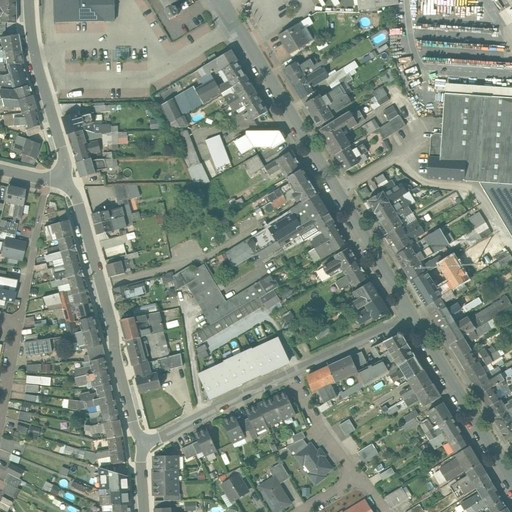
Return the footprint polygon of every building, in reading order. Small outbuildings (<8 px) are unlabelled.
[(54,0),(55,23),(116,21),(115,0),(54,0)] [(160,0),(166,9),(172,5),(180,0),(160,0)] [(391,0),(357,0),(359,10),(393,6),(391,0)] [(0,12),(15,13),(15,2),(0,2),(0,12)] [(173,6),(172,5),(166,9),(167,10),(166,13),(169,18),(172,19),(178,15),(179,12),(176,7),(173,6)] [(15,13),(0,12),(0,22),(5,23),(15,23),(15,13)] [(288,30),(300,48),(313,41),(305,28),(300,31),(296,25),(288,30)] [(300,48),(288,30),(279,35),(279,36),(280,35),(285,44),(284,45),(290,54),(300,48)] [(17,35),(0,37),(0,38),(1,48),(0,47),(0,51),(20,52),(17,35)] [(328,49),(316,55),(318,59),(330,53),(328,49)] [(231,50),(202,68),(207,75),(210,73),(220,66),(222,70),(238,61),(231,50)] [(20,52),(0,51),(0,58),(5,58),(6,64),(22,64),(20,52)] [(214,54),(208,58),(210,62),(217,58),(214,54)] [(300,66),(297,61),(284,70),(293,85),(307,76),(304,72),(314,66),(310,60),(300,66)] [(238,61),(222,70),(229,81),(218,87),(222,93),(234,86),(247,78),(248,78),(238,61)] [(22,64),(6,64),(9,74),(13,87),(28,83),(22,64)] [(343,68),(326,79),(330,85),(338,80),(347,75),(343,68)] [(293,85),(301,100),(316,91),(314,87),(324,81),(317,70),(315,71),(307,76),(293,85)] [(203,85),(214,79),(210,73),(207,75),(199,79),(203,85)] [(347,75),(338,80),(342,86),(353,79),(349,73),(347,75)] [(3,75),(0,75),(0,86),(13,87),(9,74),(3,75)] [(247,78),(234,86),(237,93),(233,96),(231,95),(230,95),(229,94),(224,97),(229,105),(254,90),(247,78)] [(203,85),(195,90),(203,104),(222,93),(218,87),(214,79),(203,85)] [(442,134),(511,135),(511,88),(445,83),(442,134)] [(28,85),(14,89),(15,92),(17,100),(31,95),(28,85)] [(203,104),(195,90),(194,87),(174,98),(182,116),(184,115),(203,104)] [(320,95),(304,104),(312,116),(346,95),(345,95),(351,92),(348,87),(324,102),(320,95)] [(383,88),(373,94),(377,101),(386,95),(387,95),(385,91),(383,88)] [(254,90),(229,105),(232,111),(233,112),(245,105),(247,109),(261,101),(254,90)] [(15,92),(0,91),(0,94),(1,99),(17,100),(15,92)] [(31,95),(17,100),(19,107),(21,113),(35,109),(35,106),(31,95)] [(346,95),(312,116),(318,127),(333,118),(330,111),(334,109),(336,112),(352,102),(347,95),(346,95)] [(386,95),(377,101),(380,106),(389,100),(386,95)] [(174,98),(161,106),(169,124),(182,116),(174,98)] [(17,100),(1,99),(3,104),(3,106),(19,107),(17,100)] [(249,112),(237,119),(240,124),(252,117),(254,120),(267,112),(261,101),(247,109),(249,112)] [(229,105),(224,108),(227,114),(232,111),(229,105)] [(393,106),(383,112),(389,121),(399,116),(393,106)] [(21,113),(24,125),(26,130),(40,125),(35,109),(21,113)] [(335,121),(340,129),(347,125),(350,129),(364,120),(359,111),(352,116),(349,112),(335,121)] [(21,113),(13,114),(14,126),(24,125),(21,113)] [(78,113),(63,118),(68,134),(83,129),(82,127),(79,117),(78,113)] [(91,114),(79,117),(82,127),(94,123),(91,114)] [(182,116),(169,124),(170,128),(186,127),(188,125),(184,115),(182,116)] [(399,116),(389,122),(390,122),(385,125),(391,135),(406,126),(400,115),(399,116)] [(233,117),(228,120),(230,125),(237,125),(233,117)] [(374,119),(362,127),(367,135),(378,129),(379,128),(374,119)] [(329,145),(346,135),(343,130),(342,131),(340,129),(335,121),(320,130),(329,145)] [(101,122),(95,125),(95,133),(96,133),(102,133),(103,133),(101,122)] [(40,125),(26,130),(27,135),(29,136),(42,133),(40,125)] [(379,128),(378,129),(384,139),(391,135),(385,125),(379,128)] [(83,129),(68,134),(72,147),(86,142),(85,136),(83,129)] [(95,133),(83,130),(83,129),(85,136),(89,135),(90,139),(103,137),(102,133),(96,133),(95,133)] [(200,164),(188,130),(172,131),(189,168),(200,164)] [(103,133),(102,133),(103,137),(103,140),(104,140),(104,145),(118,145),(118,132),(103,133)] [(239,148),(252,140),(247,133),(234,140),(239,148)] [(260,146),(272,139),(267,133),(247,133),(252,140),(256,148),(260,146)] [(272,139),(276,146),(284,142),(279,133),(267,133),(272,139)] [(511,135),(442,134),(437,134),(433,137),(432,145),(430,148),(430,157),(429,157),(428,179),(479,182),(511,184),(511,135)] [(219,135),(205,140),(208,146),(222,141),(219,135)] [(346,135),(329,145),(335,155),(349,146),(350,145),(347,139),(348,139),(346,135)] [(25,139),(17,136),(15,144),(23,147),(25,139)] [(41,144),(26,139),(25,139),(23,147),(15,144),(14,144),(12,151),(26,156),(36,159),(41,144)] [(272,139),(260,146),(263,152),(269,148),(270,150),(276,146),(272,139)] [(252,140),(239,148),(243,156),(256,148),(252,140)] [(98,141),(91,143),(91,145),(87,146),(90,155),(101,152),(98,141)] [(222,141),(208,146),(210,152),(224,146),(222,141)] [(86,142),(72,147),(76,162),(91,158),(90,155),(87,146),(86,142)] [(351,151),(349,146),(335,155),(345,172),(359,163),(356,159),(368,152),(363,144),(351,151)] [(111,146),(102,147),(104,159),(105,159),(108,159),(111,159),(113,159),(111,146)] [(224,146),(210,152),(212,157),(226,152),(224,146)] [(264,167),(269,176),(280,169),(286,179),(287,179),(302,169),(291,151),(264,167)] [(226,152),(212,157),(214,163),(228,157),(226,152)] [(257,155),(244,163),(251,175),(264,167),(257,155)] [(36,159),(26,156),(24,163),(33,166),(36,159)] [(228,157),(214,163),(216,168),(230,163),(228,157)] [(91,158),(76,162),(81,178),(95,173),(95,171),(94,170),(92,162),(91,158)] [(104,159),(97,160),(92,162),(94,170),(95,171),(107,169),(105,159),(104,159)] [(289,182),(267,196),(267,198),(270,202),(271,203),(309,180),(302,169),(287,179),(289,182)] [(309,180),(271,203),(275,209),(297,195),(300,200),(301,200),(302,203),(317,194),(309,180)] [(392,181),(382,188),(385,194),(394,189),(396,187),(392,181)] [(511,184),(479,182),(511,237),(511,184)] [(127,185),(113,186),(118,203),(127,200),(129,206),(130,206),(128,200),(131,199),(127,185)] [(136,185),(127,185),(131,199),(140,196),(136,185)] [(394,189),(399,197),(412,189),(410,186),(400,185),(396,187),(394,189)] [(22,189),(8,186),(4,202),(15,205),(13,217),(20,218),(24,192),(25,192),(22,189)] [(360,189),(362,197),(371,195),(368,186),(360,189)] [(399,197),(394,189),(385,194),(384,195),(389,203),(390,203),(399,197)] [(389,203),(384,195),(383,192),(364,203),(369,211),(373,209),(375,212),(389,203)] [(317,194),(302,203),(313,220),(327,211),(317,194)] [(108,210),(92,214),(95,224),(123,217),(124,217),(131,214),(129,206),(127,200),(118,203),(119,208),(109,211),(108,210)] [(375,212),(371,214),(376,222),(380,220),(381,223),(409,206),(407,204),(404,200),(392,207),(390,203),(389,203),(375,212)] [(302,203),(267,224),(270,229),(227,255),(233,268),(258,253),(313,220),(302,203)] [(409,206),(381,223),(383,225),(379,228),(384,236),(402,224),(400,220),(412,213),(410,208),(409,206)] [(260,209),(255,211),(259,217),(263,214),(260,209)] [(313,220),(258,253),(262,259),(281,247),(285,253),(321,231),(334,222),(327,211),(313,220)] [(479,212),(469,219),(475,229),(486,223),(479,212)] [(67,217),(60,219),(61,222),(44,227),(46,236),(53,234),(56,233),(58,239),(73,235),(69,220),(68,220),(67,217)] [(123,217),(95,224),(97,235),(127,227),(124,217),(123,217)] [(405,228),(402,224),(384,236),(388,243),(392,241),(394,243),(421,227),(424,225),(422,223),(424,221),(422,218),(405,228)] [(17,224),(5,221),(3,227),(0,225),(0,231),(15,235),(17,224)] [(433,221),(427,224),(430,229),(436,226),(433,221)] [(334,222),(321,231),(324,236),(320,239),(319,237),(312,241),(315,248),(341,232),(334,222)] [(475,229),(478,234),(479,234),(482,238),(491,233),(486,223),(475,229)] [(421,227),(394,243),(395,246),(391,248),(396,256),(411,247),(415,244),(412,240),(428,230),(426,226),(425,227),(422,229),(421,227)] [(440,229),(425,238),(428,244),(434,254),(450,245),(440,229)] [(15,235),(0,231),(0,238),(5,240),(5,239),(13,241),(15,235)] [(341,232),(315,248),(322,258),(330,253),(326,247),(329,245),(333,251),(347,243),(341,232)] [(73,235),(58,239),(60,246),(47,249),(49,255),(77,248),(73,235)] [(13,241),(5,239),(5,240),(5,241),(3,242),(1,251),(2,253),(2,255),(21,259),(25,244),(13,241)] [(415,255),(411,247),(396,256),(405,271),(420,262),(434,254),(428,244),(424,247),(425,249),(415,255)] [(49,255),(46,256),(47,259),(47,262),(63,258),(65,264),(80,260),(77,248),(49,255)] [(350,248),(334,257),(336,259),(334,261),(332,260),(329,262),(328,264),(324,267),(317,271),(323,282),(343,270),(358,261),(350,248)] [(507,249),(495,257),(498,262),(510,255),(507,249)] [(511,257),(510,255),(498,262),(501,267),(511,260),(511,257)] [(420,262),(405,271),(411,282),(430,270),(444,262),(440,256),(423,267),(420,262)] [(80,260),(65,264),(67,271),(54,274),(54,275),(56,280),(83,273),(80,260)] [(358,261),(343,270),(346,276),(335,282),(339,289),(350,282),(353,287),(368,278),(358,261)] [(121,262),(106,265),(109,278),(124,273),(124,272),(123,270),(128,269),(130,269),(128,262),(122,263),(121,262)] [(46,264),(35,266),(36,272),(47,269),(46,264)] [(65,264),(53,268),(54,274),(67,271),(65,264)] [(204,265),(193,271),(197,278),(186,284),(198,304),(220,291),(204,265)] [(190,266),(173,276),(176,291),(186,284),(197,278),(193,271),(190,266)] [(418,293),(435,284),(433,281),(436,280),(430,270),(411,282),(418,293)] [(83,273),(56,280),(57,286),(70,283),(71,289),(87,285),(83,273)] [(435,284),(418,293),(426,306),(464,283),(465,282),(460,274),(443,285),(440,289),(438,291),(435,286),(436,286),(435,284)] [(17,280),(0,276),(0,306),(4,307),(5,301),(14,303),(16,292),(15,292),(17,280)] [(127,286),(113,290),(116,303),(131,299),(130,295),(145,291),(143,282),(127,286)] [(226,302),(205,315),(211,325),(213,324),(218,321),(223,317),(228,314),(233,311),(238,308),(243,305),(248,302),(254,299),(259,296),(260,298),(267,294),(260,282),(226,302)] [(370,283),(353,292),(358,299),(349,305),(354,312),(366,305),(379,297),(370,282),(370,283)] [(71,289),(66,291),(68,296),(73,295),(76,305),(91,301),(87,285),(71,289)] [(458,286),(451,290),(455,295),(461,291),(460,289),(458,286)] [(267,294),(260,298),(264,305),(267,309),(272,306),(279,301),(273,290),(267,294)] [(451,290),(426,306),(432,316),(446,307),(444,303),(455,296),(455,295),(451,290)] [(68,296),(66,291),(59,293),(61,303),(63,308),(71,306),(68,296)] [(226,302),(220,291),(198,304),(205,315),(226,302)] [(59,293),(42,297),(43,299),(40,299),(42,305),(44,305),(45,306),(61,303),(59,293)] [(259,308),(264,305),(260,298),(259,296),(254,299),(259,308)] [(511,305),(506,296),(469,319),(476,329),(480,327),(511,307),(511,305)] [(379,297),(366,305),(368,309),(356,316),(361,324),(372,316),(374,320),(388,311),(379,297)] [(479,298),(463,307),(466,312),(482,303),(479,298)] [(254,312),(259,308),(254,299),(248,302),(254,312)] [(91,301),(76,305),(80,320),(95,316),(91,301)] [(249,315),(254,312),(248,302),(243,305),(249,315)] [(142,307),(143,313),(157,311),(156,304),(142,307)] [(448,310),(446,307),(432,316),(441,330),(455,322),(451,315),(461,309),(458,304),(448,310)] [(244,318),(249,315),(243,305),(238,308),(244,318)] [(71,306),(63,308),(67,322),(74,321),(75,321),(71,306)] [(239,321),(244,318),(238,308),(233,311),(239,321)] [(234,324),(239,321),(233,311),(228,314),(234,324)] [(154,334),(163,332),(164,331),(159,312),(120,320),(126,341),(141,337),(147,336),(154,334)] [(229,327),(234,324),(228,314),(223,317),(229,327)] [(95,316),(80,320),(83,331),(98,327),(95,316)] [(223,330),(229,327),(223,317),(218,321),(223,330)] [(468,318),(456,325),(455,322),(441,330),(450,345),(474,330),(476,329),(469,319),(468,318)] [(67,322),(65,323),(68,336),(72,335),(77,333),(74,321),(67,322)] [(218,333),(223,330),(218,321),(213,324),(218,333)] [(213,336),(218,333),(213,324),(211,325),(208,327),(213,336)] [(83,331),(82,332),(77,333),(72,335),(74,341),(77,342),(79,341),(81,349),(87,348),(102,344),(98,327),(83,331)] [(208,339),(213,336),(208,327),(202,330),(208,339)] [(476,329),(474,330),(478,337),(484,333),(480,327),(476,329)] [(203,342),(208,339),(202,330),(198,333),(203,342)] [(474,330),(450,345),(458,359),(471,351),(466,342),(471,339),(472,341),(478,337),(474,330)] [(163,332),(154,334),(157,345),(160,359),(170,356),(163,332)] [(154,334),(147,336),(150,347),(157,345),(154,334)] [(399,335),(374,346),(382,361),(388,371),(395,367),(392,362),(395,361),(398,366),(399,365),(415,356),(403,336),(399,335)] [(27,342),(24,342),(26,356),(63,350),(60,337),(38,340),(27,342)] [(141,337),(126,341),(129,353),(144,349),(141,337)] [(281,367),(290,363),(278,337),(269,341),(281,367)] [(272,371),(281,367),(269,341),(260,345),(272,371)] [(102,344),(87,348),(88,355),(84,355),(85,362),(90,361),(105,358),(105,357),(102,344)] [(195,349),(198,354),(206,350),(208,349),(205,344),(195,349)] [(157,345),(150,347),(153,360),(157,359),(160,359),(157,345)] [(263,375),(272,371),(260,345),(251,349),(263,375)] [(144,349),(129,353),(132,366),(134,365),(148,362),(144,349)] [(254,379),(263,375),(251,349),(242,353),(254,379)] [(471,351),(458,359),(465,370),(489,356),(487,352),(485,349),(479,353),(480,355),(475,358),(471,351)] [(196,355),(199,360),(209,355),(206,350),(198,354),(196,355)] [(366,350),(351,357),(356,368),(371,361),(366,350)] [(160,359),(157,359),(160,369),(160,372),(183,366),(181,353),(170,356),(160,359)] [(245,383),(254,379),(242,353),(233,357),(245,383)] [(415,356),(399,365),(401,369),(390,376),(394,382),(405,376),(407,380),(424,370),(415,356)] [(489,356),(465,370),(473,384),(486,376),(481,367),(486,364),(487,365),(493,362),(489,356)] [(86,367),(74,370),(76,378),(80,377),(108,370),(105,357),(105,358),(90,361),(91,367),(87,368),(86,367)] [(237,387),(245,383),(233,357),(224,361),(237,387)] [(351,357),(328,367),(335,383),(355,373),(356,376),(359,374),(356,368),(351,357)] [(148,362),(134,365),(137,378),(136,378),(140,393),(161,388),(157,372),(151,374),(150,372),(160,369),(157,359),(153,360),(148,362)] [(228,391),(237,387),(224,361),(216,365),(228,391)] [(371,361),(356,368),(359,374),(362,381),(364,386),(388,371),(382,361),(373,365),(371,361)] [(219,395),(228,391),(216,365),(207,369),(219,395)] [(328,367),(318,372),(330,400),(334,399),(337,397),(331,385),(335,383),(328,367)] [(210,399),(219,395),(207,369),(198,373),(210,399)] [(108,370),(80,377),(82,385),(87,384),(86,382),(91,380),(94,379),(96,386),(111,382),(108,370)] [(424,370),(407,380),(411,386),(400,393),(404,401),(416,394),(416,393),(432,384),(424,370)] [(330,400),(318,372),(307,377),(313,393),(319,391),(324,403),(330,400)] [(490,382),(486,376),(473,384),(479,394),(504,380),(500,374),(494,378),(494,379),(490,382)] [(26,375),(26,383),(41,383),(41,375),(26,375)] [(504,380),(479,394),(487,408),(500,399),(495,391),(500,388),(501,389),(507,386),(504,380)] [(362,381),(343,393),(342,391),(340,392),(343,399),(364,386),(362,381)] [(111,382),(96,386),(98,394),(95,394),(90,395),(89,392),(80,395),(81,401),(86,402),(114,395),(111,382)] [(39,386),(25,384),(25,392),(38,393),(39,386)] [(432,384),(416,393),(416,394),(404,401),(407,406),(419,399),(423,406),(440,396),(432,384)] [(286,392),(274,398),(283,418),(284,419),(296,414),(286,392)] [(114,395),(86,402),(87,407),(97,405),(99,411),(101,410),(117,407),(114,395)] [(274,398),(257,405),(267,425),(283,418),(274,398)] [(500,399),(487,408),(494,419),(511,407),(511,399),(508,402),(509,403),(504,406),(500,399)] [(78,401),(69,400),(68,408),(77,410),(80,409),(78,401)] [(81,401),(78,401),(80,409),(87,407),(86,402),(81,401)] [(443,402),(430,411),(438,425),(452,417),(443,402)] [(257,405),(246,411),(249,418),(254,429),(256,432),(268,427),(267,425),(257,405)] [(389,410),(387,411),(389,415),(398,409),(396,406),(389,410)] [(117,407),(101,410),(103,417),(100,417),(90,419),(91,425),(104,423),(120,420),(117,407)] [(511,407),(494,419),(501,430),(511,422),(511,418),(511,417),(511,415),(511,407)] [(415,411),(404,417),(407,422),(414,418),(418,416),(415,411)] [(31,414),(20,412),(18,418),(30,421),(31,414)] [(238,423),(235,416),(223,421),(233,443),(245,437),(243,434),(238,423)] [(452,417),(438,425),(440,427),(435,431),(433,428),(425,433),(430,440),(437,436),(437,437),(457,425),(452,417)] [(254,429),(249,418),(244,420),(249,431),(254,429)] [(414,418),(407,422),(411,427),(418,423),(414,418)] [(349,419),(339,425),(345,436),(356,430),(349,419)] [(120,420),(104,423),(108,438),(123,435),(120,420)] [(248,431),(244,420),(238,423),(243,434),(248,431)] [(428,421),(421,425),(425,433),(433,428),(428,421)] [(511,422),(501,430),(506,439),(510,437),(511,439),(511,422)] [(28,428),(17,425),(15,431),(27,434),(28,428)] [(457,425),(437,437),(437,436),(430,440),(435,449),(442,445),(440,442),(446,439),(448,442),(462,433),(457,425)] [(206,429),(195,434),(203,452),(204,456),(216,450),(206,429)] [(303,431),(292,436),(295,443),(303,439),(306,438),(303,431)] [(462,433),(448,442),(455,452),(468,444),(462,433)] [(123,435),(108,438),(110,450),(125,449),(123,435)] [(295,443),(287,446),(292,453),(294,452),(296,454),(308,445),(303,439),(295,443)] [(198,441),(192,444),(197,455),(203,452),(198,441)] [(26,448),(15,443),(11,454),(22,458),(26,448)] [(321,457),(311,443),(308,445),(296,454),(295,455),(302,465),(305,464),(311,473),(309,474),(310,476),(314,482),(315,482),(316,483),(317,482),(318,482),(323,478),(325,477),(323,475),(332,469),(322,455),(321,457)] [(192,444),(187,446),(192,457),(197,455),(192,444)] [(378,453),(372,444),(358,453),(364,462),(378,453)] [(187,446),(181,449),(186,460),(192,457),(187,446)] [(470,446),(456,454),(458,458),(440,469),(443,475),(475,455),(470,446)] [(103,451),(102,451),(96,453),(97,459),(111,457),(112,464),(127,462),(125,449),(110,450),(103,451)] [(96,453),(85,451),(84,458),(89,460),(93,464),(97,459),(96,453)] [(475,455),(443,475),(447,481),(465,470),(467,472),(481,464),(475,455)] [(178,456),(154,457),(154,469),(177,469),(178,469),(178,456)] [(290,478),(281,462),(269,470),(274,478),(274,477),(279,485),(290,478)] [(23,470),(10,463),(5,472),(8,473),(19,478),(23,470)] [(481,464),(467,472),(468,475),(450,486),(454,493),(486,473),(481,464)] [(127,467),(116,467),(116,472),(128,476),(127,467)] [(245,476),(240,468),(235,471),(238,475),(241,479),(245,476)] [(391,468),(379,475),(383,481),(395,473),(391,468)] [(177,469),(154,469),(153,469),(153,482),(177,482),(177,469)] [(19,478),(8,473),(3,482),(7,484),(17,489),(17,488),(21,480),(19,478)] [(454,493),(457,499),(476,487),(478,490),(491,482),(486,473),(454,493)] [(238,475),(222,485),(232,501),(248,492),(241,479),(238,475)] [(128,476),(112,477),(112,489),(112,491),(129,490),(128,476)] [(279,485),(274,477),(274,478),(259,487),(274,511),(277,511),(291,504),(279,485)] [(177,482),(153,482),(154,495),(164,495),(178,494),(177,482)] [(491,482),(478,490),(479,493),(461,504),(464,510),(467,509),(497,490),(491,482)] [(17,489),(7,484),(2,492),(16,498),(21,490),(17,488),(17,489)] [(402,487),(385,498),(390,507),(391,508),(408,498),(402,487)] [(107,495),(100,496),(101,506),(103,506),(113,505),(112,491),(112,489),(107,489),(107,495)] [(112,491),(113,505),(130,504),(129,490),(112,491)] [(497,490),(467,509),(468,511),(474,511),(487,505),(488,507),(502,499),(497,490)] [(7,511),(13,502),(2,497),(0,501),(0,508),(7,511)] [(502,499),(488,507),(490,510),(486,511),(500,511),(507,508),(502,499)] [(372,511),(373,511),(372,511),(365,500),(345,511),(342,511),(343,511),(342,511),(372,511)] [(164,501),(154,501),(154,509),(171,508),(170,501),(164,501)]
